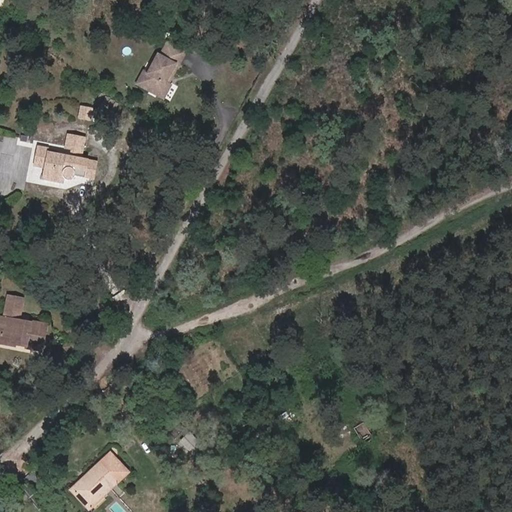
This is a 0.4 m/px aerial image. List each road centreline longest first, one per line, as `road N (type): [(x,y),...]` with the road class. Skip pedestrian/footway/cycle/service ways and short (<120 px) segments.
road 1 (track): [(511,187),(381,253),(119,353)]
road 2 (track): [(317,0),(119,353)]
road 3 (residential): [(119,353),(0,472)]
